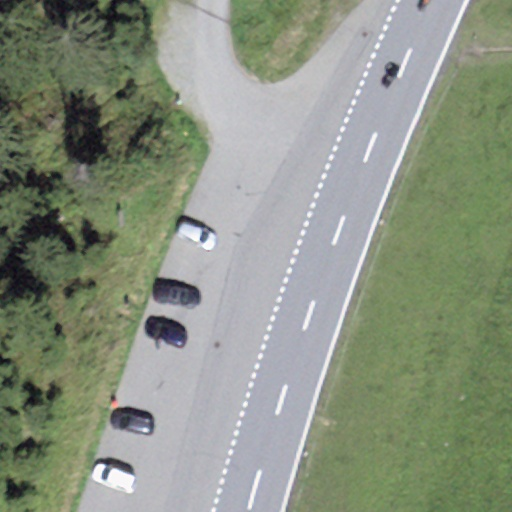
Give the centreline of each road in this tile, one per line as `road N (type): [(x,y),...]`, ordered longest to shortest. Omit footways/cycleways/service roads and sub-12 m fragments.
road 1 (primary): [(247,511),(340,220),(431,0)]
road 2 (track): [(340,220),(257,174),(194,37)]
